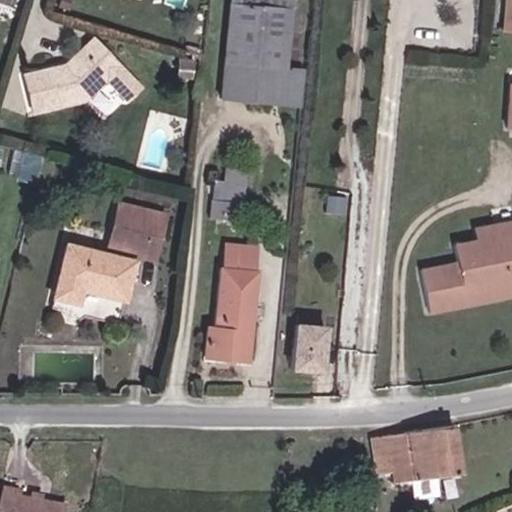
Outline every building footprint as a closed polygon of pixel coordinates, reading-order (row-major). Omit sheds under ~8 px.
[(230,0),(221,97),(300,106),(304,67),(285,65),(290,0),(230,0)] [(66,66),(24,76),(33,112),(85,100),(106,79),(127,101),(140,88),(94,39),(66,66)] [(193,77),(194,62),(179,61),(178,76),(193,77)] [(213,179),(212,199),(228,200),(228,202),(236,203),(243,204),(245,182),(213,179)] [(346,213),(348,196),(329,194),(327,211),(346,213)] [(228,200),(212,199),(210,199),(208,217),(234,219),(236,203),(228,202),(228,200)] [(152,257),(163,214),(120,203),(107,252),(66,243),(49,306),(117,323),(135,253),(152,257)] [(511,236),(511,220),(472,228),(475,238),(491,235),(493,240),(511,236)] [(475,238),(453,243),(457,261),(421,268),(429,311),(465,303),(463,293),(501,285),(498,272),(511,268),(511,236),(493,240),(491,235),(475,238)] [(247,357),(250,328),(244,328),(246,306),(251,306),(255,270),(252,271),(254,245),(225,243),(222,268),(218,268),(214,328),(206,327),(204,354),(247,357)] [(465,303),(511,293),(511,268),(498,272),(501,285),(463,293),(465,303)] [(326,326),(296,323),(291,367),(321,370),(326,326)] [(451,425),(370,437),(375,474),(392,472),(409,470),(411,479),(458,472),(451,425)] [(394,481),(411,479),(409,470),(392,472),(394,481)] [(63,511),(65,506),(41,501),(29,498),(17,496),(18,489),(2,486),(0,497),(0,511),(63,511)] [(29,498),(41,501),(42,493),(30,491),(29,498)]
